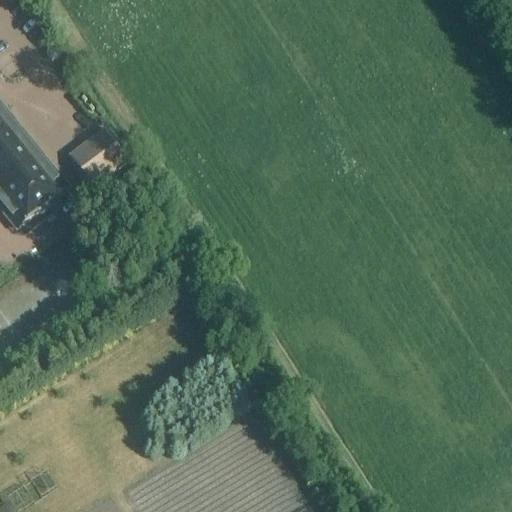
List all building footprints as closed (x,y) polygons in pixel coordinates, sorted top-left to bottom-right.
[(51,63),(58,59),(53,51),(46,56),(51,63)] [(0,212),(17,234),(67,194),(0,111),(0,212)] [(104,132),(73,155),(99,189),(129,166),(104,132)] [(119,441),(152,422),(139,401),(106,419),(119,441)] [(74,415),(50,432),(59,445),(83,427),(74,415)] [(0,470),(0,496),(4,503),(18,492),(12,484),(19,479),(8,464),(0,470)]
